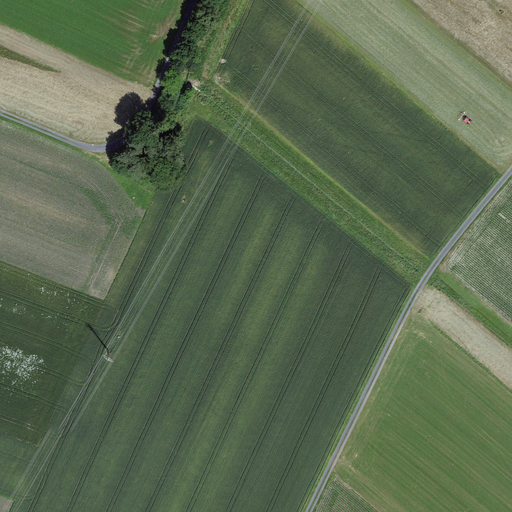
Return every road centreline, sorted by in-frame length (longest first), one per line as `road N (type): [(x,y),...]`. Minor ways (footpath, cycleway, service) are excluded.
road 1 (track): [(312,511),(429,275),(511,173)]
road 2 (track): [(0,108),(94,146),(124,144),(153,113),(201,0)]
